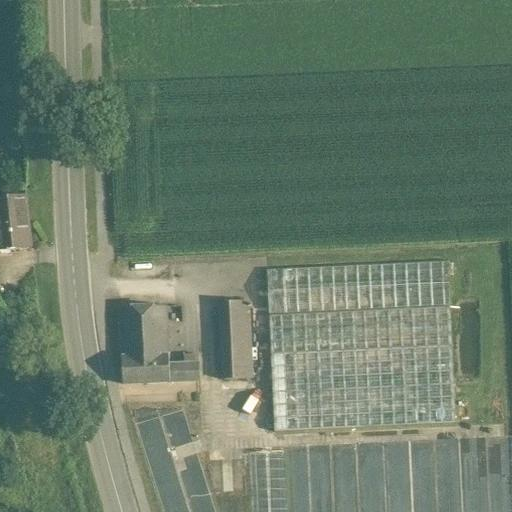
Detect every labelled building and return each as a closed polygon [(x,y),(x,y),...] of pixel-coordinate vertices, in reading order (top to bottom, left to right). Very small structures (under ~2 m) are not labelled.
[(26,197),(0,200),(0,252),(31,249),(26,197)] [(448,262),(266,271),(274,433),(456,424),(448,262)] [(249,303),(221,304),(225,382),(253,380),(249,303)] [(148,338),(167,337),(165,307),(145,308),(148,338)] [(145,308),(119,309),(123,386),(170,384),(169,365),(167,337),(148,338),(145,308)] [(187,364),(199,364),(199,353),(186,353),(187,364)] [(169,365),(170,384),(199,381),(199,364),(187,364),(169,365)] [(290,511),(287,445),(249,447),(251,489),(252,511),(290,511)]
